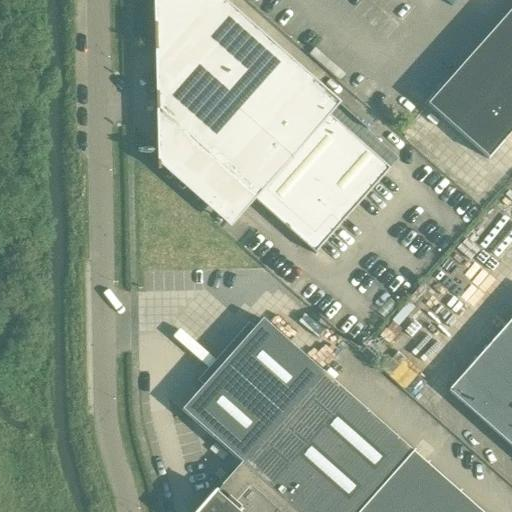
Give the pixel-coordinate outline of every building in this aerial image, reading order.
[(307,96),(317,85),(220,0),(153,0),(155,52),(156,52),(158,66),(162,82),(169,101),(175,114),(183,126),(191,137),(198,145),(209,156),(207,159),(316,255),(317,254),(316,253),(390,170),(307,96)] [(511,9),(487,38),(457,71),(427,106),(488,160),(511,133),(511,9)] [(243,463),(199,511),(360,511),(413,453),(262,320),(183,410),(243,463)] [(511,320),(448,392),(511,448),(511,320)] [(405,388),(420,371),(403,355),(387,371),(405,388)] [(479,511),(413,453),(360,511),(479,511)]
